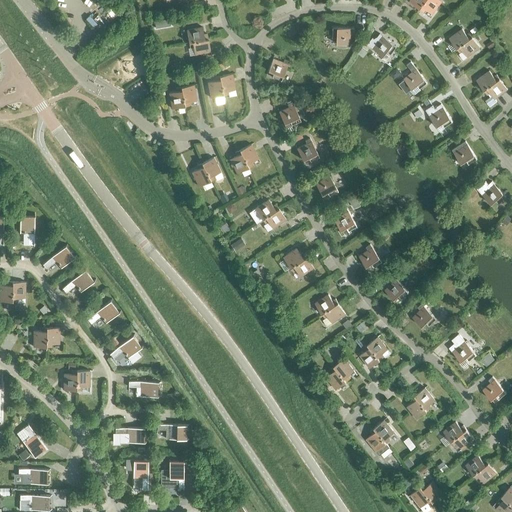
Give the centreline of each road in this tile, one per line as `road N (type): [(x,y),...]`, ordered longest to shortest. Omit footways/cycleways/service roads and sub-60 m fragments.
road 1 (tertiary): [(346,511),(227,342),(46,116)]
road 2 (residential): [(291,511),(40,144),(46,116)]
road 3 (unclassified): [(487,133),(421,36),(388,14),(309,8),(251,45)]
road 4 (unclassified): [(259,118),(328,244),(402,337),(427,353)]
road 5 (unclassified): [(150,128),(85,79),(21,0)]
road 6 (unclassified): [(113,411),(113,376),(34,268)]
road 7 (unclassified): [(427,353),(511,445)]
